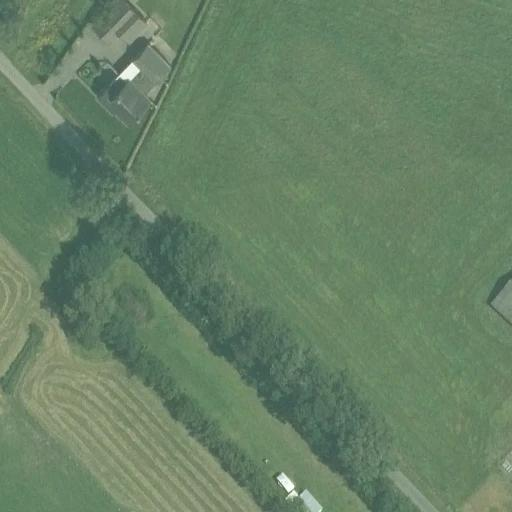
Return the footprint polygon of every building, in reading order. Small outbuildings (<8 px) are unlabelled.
[(125,0),(110,0),(107,3),(88,24),(108,42),(118,32),(129,42),(148,22),(125,0)] [(143,92),(170,65),(149,43),(132,61),(138,67),(122,84),(115,77),(97,95),(108,106),(110,103),(127,120),(149,98),(143,92)] [(511,328),(511,284),(490,308),(511,328)] [(269,426),(278,428),(282,410),(273,408),(269,426)] [(224,434),(241,432),(240,423),(223,424),(224,434)] [(234,445),(252,440),(250,430),(231,435),(234,445)] [(249,452),(250,463),(269,461),(268,450),(249,452)] [(267,480),(284,480),(284,470),(266,471),(267,480)]
